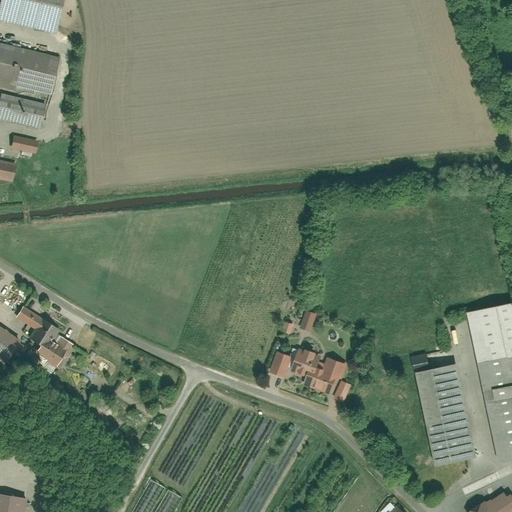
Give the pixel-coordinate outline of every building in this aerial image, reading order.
[(0,0),(0,19),(53,31),(59,0),(0,0)] [(0,86),(13,89),(14,86),(50,94),(59,57),(0,43),(0,86)] [(44,103),(0,93),(0,118),(39,128),(44,103)] [(38,140),(13,135),(10,148),(35,153),(38,140)] [(15,163),(0,160),(0,177),(11,180),(15,163)] [(511,300),(464,311),(496,462),(511,458),(511,300)] [(41,317),(21,305),(14,316),(33,328),(41,317)] [(315,312),(305,309),(300,327),(310,330),(315,312)] [(31,351),(56,367),(71,344),(56,334),(51,342),(49,341),(57,328),(41,317),(33,328),(25,341),(33,346),(31,351)] [(293,324),(284,320),(280,330),(289,333),(293,324)] [(0,362),(16,339),(0,327),(0,362)] [(315,367),(319,356),(295,347),(287,369),(305,376),(311,378),(315,367)] [(290,356),(275,351),(267,372),(282,377),(290,356)] [(340,377),(344,364),(325,357),(321,370),(335,375),(340,377)] [(454,363),(411,371),(431,464),(473,456),(454,363)] [(302,383),(328,393),(335,375),(321,370),(315,367),(311,378),(305,376),(302,383)] [(350,384),(341,380),(334,398),(343,401),(350,384)] [(133,396),(141,386),(136,382),(128,392),(133,396)] [(22,511),(29,473),(0,468),(0,511),(22,511)] [(502,491),(485,501),(491,511),(500,511),(507,508),(511,505),(511,498),(508,492),(504,495),(502,491)] [(491,511),(485,501),(484,500),(466,511),(491,511)]
